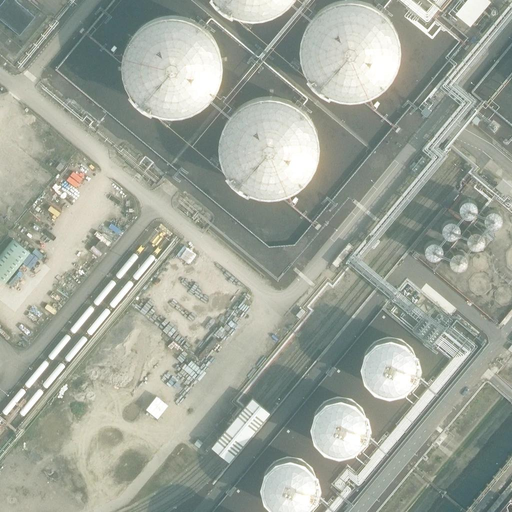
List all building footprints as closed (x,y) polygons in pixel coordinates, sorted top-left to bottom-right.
[(36,17),(15,0),(4,0),(0,5),(0,18),(20,35),(36,17)] [(215,0),(222,7),(232,13),(248,16),(258,15),(271,9),(281,0),(215,0)] [(470,25),(492,1),(490,0),(466,0),(456,11),(470,25)] [(362,13),(349,11),(334,14),(323,20),(316,27),(310,37),(307,50),(308,66),(314,78),(323,87),(333,93),(349,96),(359,95),(372,90),(382,80),(389,68),(392,54),(390,40),(383,27),(373,19),(362,13)] [(180,30),(167,28),(152,30),(141,36),(134,43),(128,54),(124,67),(126,83),(132,95),(141,104),(151,110),(166,113),(177,112),(190,106),(200,97),(207,84),(210,71),(207,57),(201,44),(191,35),(180,30)] [(72,67),(118,67),(118,59),(88,35),(84,35),(56,71),(52,67),(50,67),(50,75),(57,75),(62,70),(62,77),(67,77),(70,80),(70,78),(78,78),(78,72),(72,72),(72,67)] [(511,42),(487,74),(511,73),(511,42)] [(443,81),(447,76),(439,70),(413,104),(428,116),(450,87),(443,81)] [(108,113),(106,89),(101,89),(101,96),(99,96),(101,114),(95,114),(96,118),(102,118),(102,113),(108,113)] [(276,112),(263,109),(249,112),(238,118),(230,125),(224,136),(221,149),(223,165),(229,177),(237,186),(247,191),(263,195),(273,193),(286,188),(296,179),(304,166),(306,153),(304,139),(297,126),(288,117),(276,112)] [(417,174),(427,160),(422,156),(412,169),(417,174)] [(60,163),(56,168),(60,171),(64,166),(60,163)] [(28,205),(47,182),(28,167),(9,191),(28,205)] [(511,183),(503,177),(495,186),(506,194),(511,185),(511,183)] [(464,215),(465,215),(466,216),(467,216),(469,216),(470,216),(471,216),(472,215),(473,215),(474,214),(475,213),(476,212),(476,211),(477,210),(477,209),(477,207),(477,206),(477,205),(476,204),(476,203),(475,202),(474,201),(473,200),(472,200),(471,199),(470,199),(469,199),(467,199),(466,199),(465,200),(464,200),(463,201),(462,202),(461,203),(461,204),(460,205),(460,206),(460,208),(460,209),(460,210),(461,211),(461,212),(462,213),(463,214),(464,215)] [(0,205),(0,211),(14,221),(17,217),(0,205)] [(489,227),(490,227),(491,228),(492,228),(493,228),(495,228),(496,227),(497,227),(498,226),(499,226),(500,225),(501,224),(501,223),(502,222),(502,220),(502,219),(502,218),(502,217),(501,216),(501,215),(500,214),(499,213),(498,212),(497,211),(496,211),(495,211),(493,211),(492,211),(491,211),(490,211),(489,212),(488,213),(487,214),(486,215),(485,216),(485,217),(485,218),(485,219),(485,221),(485,222),(485,223),(486,224),(487,225),(488,226),(489,227)] [(446,237),(447,238),(448,238),(450,239),(451,239),(452,238),(454,238),(455,238),(456,237),(457,236),(458,235),(459,234),(459,233),(460,232),(460,231),(460,229),(460,228),(460,227),(459,226),(459,225),(458,224),(457,223),(456,222),(455,221),(454,221),(452,220),(451,220),(450,220),(448,221),(447,221),(446,222),(445,223),(444,223),(443,225),(442,226),(442,227),(442,228),(442,230),(442,231),(442,232),(442,233),(443,235),(444,236),(445,237),(446,237)] [(472,247),(473,248),(474,248),(475,248),(477,248),(478,248),(479,248),(480,248),(481,247),(482,246),(483,245),(484,244),(484,243),(485,242),(485,241),(485,240),(485,239),(485,237),(484,236),(484,235),(483,234),(482,233),(481,233),(480,232),(479,232),(478,231),(477,231),(475,231),(474,231),(473,232),(472,232),(471,233),(470,234),(469,235),(468,236),(468,237),(468,239),(468,240),(468,241),(468,242),(469,244),(469,245),(470,246),(471,246),(472,247)] [(0,280),(5,284),(30,253),(13,239),(0,255),(0,280)] [(429,257),(430,258),(431,258),(433,258),(434,258),(435,258),(436,258),(437,257),(438,257),(439,256),(440,255),(441,254),(442,253),(442,252),(442,251),(442,250),(442,249),(442,247),(442,246),(441,245),(440,244),(439,243),(437,242),(436,241),(435,241),(434,241),(433,241),(431,241),(430,242),(429,242),(428,243),(427,244),(426,245),(426,246),(425,247),(425,249),(425,250),(425,251),(425,252),(426,253),(426,255),(427,256),(428,256),(429,257)] [(184,259),(192,259),(192,248),(183,248),(184,259)] [(454,268),(455,268),(457,269),(458,269),(459,269),(460,269),(461,268),(463,268),(464,267),(465,267),(465,266),(466,265),(467,264),(467,263),(467,261),(467,260),(467,259),(467,258),(467,257),(466,256),(465,255),(465,254),(464,253),(463,252),(461,252),(460,252),(459,252),(458,252),(456,252),(455,252),(454,253),(453,254),(452,255),(451,256),(451,257),(450,258),(450,259),(450,260),(450,262),(450,263),(451,264),(452,265),(452,266),(453,267),(454,268)] [(286,259),(274,258),(273,274),(283,275),(283,267),(291,268),(292,258),(290,258),(290,253),(286,253),(286,259)] [(375,391),(379,393),(383,394),(387,395),(391,395),(395,395),(399,394),(402,392),(406,390),(409,388),(412,385),(414,382),(416,378),(417,375),(418,371),(418,367),(418,363),(417,359),(416,356),(414,352),(412,349),(409,346),(406,343),(402,341),(399,340),(394,339),(390,338),(386,339),(382,340),(378,341),(375,343),(371,345),(368,348),(366,352),(364,355),(362,359),(362,363),(361,367),(362,371),(363,375),(364,379),(366,383),(369,386),(372,389),(375,391)] [(210,445),(228,461),(270,411),(252,396),(210,445)] [(326,452),(330,454),(334,455),(338,456),(342,456),(346,455),(350,454),(354,453),(357,451),(360,448),(363,445),(365,442),(367,439),(368,435),(369,431),(369,427),(369,424),(368,420),(367,416),(365,413),(363,409),(360,407),(357,404),(353,402),(350,400),(346,399),(341,399),(337,399),(333,400),(329,401),(326,403),(322,406),(319,409),(317,412),(315,416),(314,420),(313,424),(312,428),(313,432),(314,436),(315,440),(317,443),(320,447),(323,449),(326,452)] [(272,511),(306,511),(309,510),(312,507),(314,504),(316,501),(317,497),(318,493),(318,489),(318,485),(317,482),(316,478),(314,474),(312,471),(309,468),(306,466),(302,464),(298,462),(294,461),(290,461),(286,461),(282,462),(278,463),(274,465),(271,468),(268,471),(266,474),(264,478),(262,481),(261,486),(261,490),(261,494),(262,498),(264,502),(266,505),(269,508),(272,511)]
